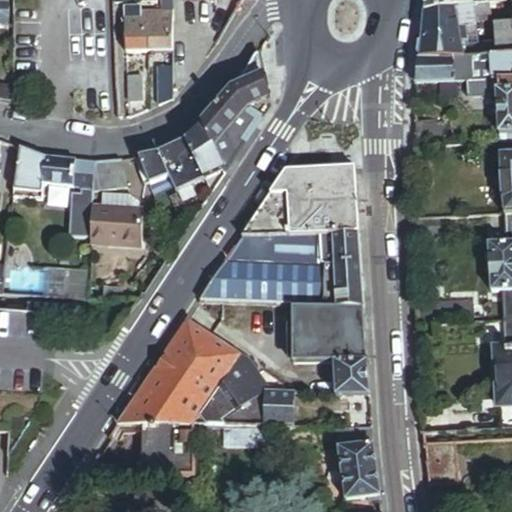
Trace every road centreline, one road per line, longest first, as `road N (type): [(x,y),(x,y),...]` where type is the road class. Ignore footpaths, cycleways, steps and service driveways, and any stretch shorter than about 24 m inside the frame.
road 1 (primary): [(31,511),(312,76)]
road 2 (secondary): [(406,511),(377,79)]
road 3 (residential): [(304,0),(275,6),(208,96),(157,137),(112,146),(0,124)]
